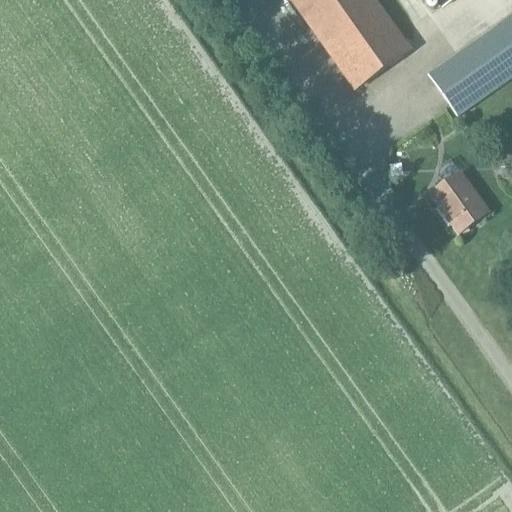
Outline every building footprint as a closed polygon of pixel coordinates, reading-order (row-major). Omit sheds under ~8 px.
[(290,0),(355,92),(411,52),(374,0),(290,0)] [(420,9),(414,0),(393,0),(405,18),(420,9)] [(436,0),(443,9),(455,0),(436,0)] [(458,119),(511,80),(511,18),(429,78),(458,119)] [(459,236),(489,215),(460,175),(430,197),(459,236)]
